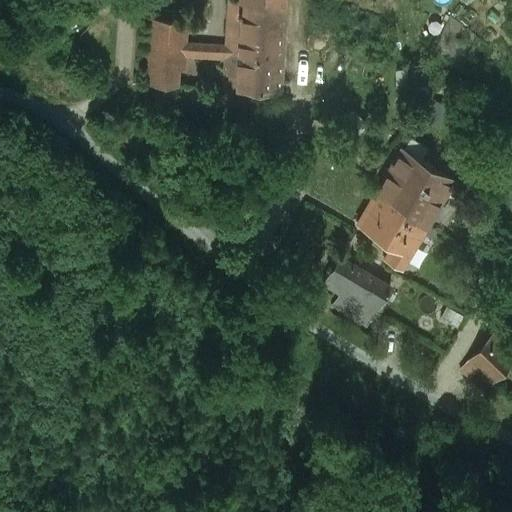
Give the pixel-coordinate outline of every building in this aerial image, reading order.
[(195,0),(194,2),(195,4),(195,6),(196,7),(197,8),(199,8),(201,9),(203,8),(205,7),(205,6),(206,5),(206,4),(207,2),(206,1),(205,0),(195,0)] [(284,0),(228,0),(223,88),(279,91),(284,0)] [(202,13),(200,12),(197,13),(196,13),(195,15),(194,16),(194,19),(195,21),(195,22),(197,23),(198,24),(200,24),(202,24),(204,23),(205,21),(206,19),(206,17),(205,16),(205,15),(203,13),(202,13)] [(186,19),(150,17),(146,83),(182,86),(186,19)] [(454,178),(402,147),(376,191),(429,222),(454,178)] [(429,222),(376,191),(357,223),(392,245),(384,259),(401,268),(429,222)] [(390,286),(338,256),(320,286),(372,317),(390,286)] [(511,352),(493,334),(466,363),(474,371),(489,385),(499,374),(511,360),(511,352)]
